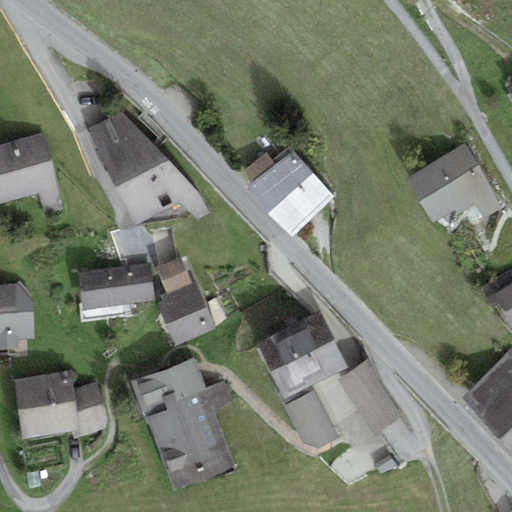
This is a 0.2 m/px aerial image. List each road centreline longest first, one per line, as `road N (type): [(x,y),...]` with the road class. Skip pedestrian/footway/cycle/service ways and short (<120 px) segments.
road 1 (residential): [(28,0),(94,49),(511,477)]
road 2 (track): [(479,110),(424,0)]
